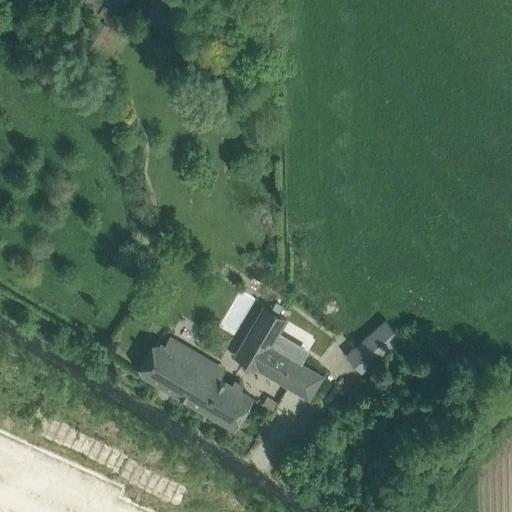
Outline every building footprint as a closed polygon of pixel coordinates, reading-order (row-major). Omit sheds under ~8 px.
[(111,28),(96,18),(80,41),(94,51),(111,28)] [(100,109),(104,97),(87,91),(83,103),(100,109)] [(289,385),(302,362),(272,344),(288,319),(264,304),(234,354),(258,368),(259,367),(289,385)] [(361,369),(398,334),(385,320),(348,355),(361,369)] [(143,373),(174,391),(235,427),(253,397),(161,343),(143,373)]
